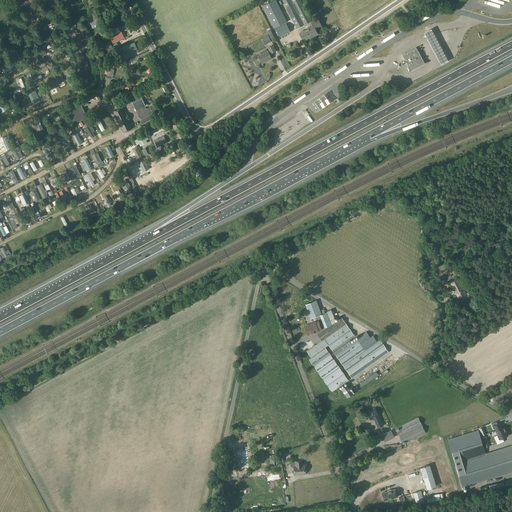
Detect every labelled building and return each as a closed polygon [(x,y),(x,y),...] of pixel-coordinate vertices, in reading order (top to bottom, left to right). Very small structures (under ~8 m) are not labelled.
[(274,28),(287,21),(275,0),(273,0),(262,6),(274,28)] [(311,21),(300,0),(282,0),(297,28),(311,21)] [(95,19),(97,23),(101,21),(97,14),(88,18),(89,22),(95,19)] [(311,38),(318,34),(315,29),(322,25),(318,18),(311,22),(314,26),(302,32),(306,39),(311,37),(311,38)] [(290,31),(286,24),(276,29),(280,37),(290,31)] [(73,39),(77,38),(71,26),(67,28),(73,39)] [(431,28),(425,33),(440,64),(448,60),(431,28)] [(43,32),(39,34),(42,39),(51,33),(49,31),(44,34),(43,32)] [(123,39),(123,38),(122,36),(124,36),(121,31),(112,36),(115,42),(123,39)] [(305,41),(307,44),(319,38),(318,35),(305,41)] [(55,37),(53,39),(58,46),(61,44),(55,37)] [(45,42),(37,45),(42,56),(46,54),(43,46),(46,44),(45,42)] [(109,42),(99,47),(100,50),(107,47),(108,49),(112,47),(109,42)] [(126,55),(138,50),(135,43),(123,48),(126,55)] [(411,71),(425,64),(416,48),(403,55),(411,71)] [(268,51),(266,49),(261,52),(262,54),(258,56),(259,58),(258,58),(260,62),(261,61),(262,63),(271,58),(268,51)] [(83,66),(87,64),(82,55),(77,57),(83,66)] [(132,77),(137,75),(134,66),(129,68),(132,77)] [(58,84),(62,81),(58,73),(53,76),(58,84)] [(127,92),(133,89),(129,81),(123,84),(127,92)] [(32,102),(36,99),(32,91),(27,93),(32,102)] [(140,95),(131,99),(138,113),(143,123),(158,115),(153,106),(147,109),(145,106),(146,106),(140,95)] [(323,95),(314,102),(319,110),(329,103),(323,95)] [(66,106),(74,123),(87,117),(79,100),(66,106)] [(113,112),(123,132),(132,128),(129,121),(130,120),(127,114),(126,114),(122,107),(113,112)] [(60,125),(66,122),(61,113),(58,115),(60,119),(58,121),(60,125)] [(40,136),(45,133),(41,124),(35,126),(40,136)] [(90,124),(85,127),(91,138),(95,136),(92,132),(94,131),(90,124)] [(18,126),(10,129),(14,138),(22,134),(18,126)] [(78,133),(73,135),(78,145),(81,143),(78,137),(80,136),(78,133)] [(140,146),(148,142),(146,140),(149,139),(146,134),(135,141),(137,145),(139,144),(140,146)] [(58,141),(62,139),(60,135),(53,139),(58,148),(62,146),(58,141)] [(157,147),(167,142),(163,136),(154,140),(157,147)] [(47,151),(52,149),(50,145),(42,150),(48,160),(51,158),(47,151)] [(130,145),(124,148),(127,155),(133,152),(130,145)] [(133,163),(143,157),(137,146),(132,149),(136,155),(131,158),(133,163)] [(6,166),(10,164),(4,155),(1,156),(6,166)] [(143,161),(132,167),(133,170),(145,164),(143,161)] [(76,165),(73,167),(78,177),(81,176),(76,165)] [(20,167),(16,169),(21,179),(23,179),(25,177),(20,167)] [(12,170),(2,174),(8,186),(12,184),(8,175),(14,173),(12,170)] [(125,180),(123,181),(126,188),(124,189),(126,194),(131,192),(125,180)] [(41,184),(37,186),(43,198),(47,196),(46,194),(47,193),(46,191),(45,191),(41,184)] [(35,189),(31,191),(37,203),(41,201),(35,189)] [(66,194),(64,195),(61,190),(59,192),(64,202),(67,201),(65,198),(68,197),(66,194)] [(23,207),(27,205),(21,194),(19,195),(22,202),(21,203),(23,207)] [(107,196),(103,198),(108,207),(112,205),(107,196)] [(10,198),(6,200),(11,210),(15,208),(10,198)] [(88,221),(96,217),(90,204),(86,206),(90,213),(88,214),(89,216),(86,217),(88,221)] [(8,250),(5,251),(3,247),(1,248),(3,253),(0,254),(2,258),(7,256),(6,254),(9,253),(8,250)] [(451,283),(454,290),(453,290),(455,294),(456,294),(458,298),(461,298),(465,297),(466,295),(458,279),(455,278),(452,280),(451,283)] [(316,300),(305,304),(311,318),(321,315),(321,314),(316,300)] [(321,314),(321,315),(325,327),(335,320),(334,317),(330,319),(327,312),(321,314)] [(323,339),(324,338),(351,377),(388,351),(379,339),(364,349),(356,338),(352,341),(350,338),(354,335),(341,316),(335,320),(325,327),(317,333),(321,339),(323,339)] [(307,330),(308,331),(309,333),(320,329),(318,324),(316,325),(315,322),(306,326),(307,327),(306,328),(307,330)] [(348,380),(330,354),(326,347),(320,351),(316,345),(307,350),(312,357),(309,359),(332,392),(348,380)] [(383,425),(374,408),(367,412),(371,419),(373,418),(378,427),(383,425)] [(426,433),(418,417),(396,428),(403,444),(426,433)] [(497,422),(491,423),(494,429),(495,428),(496,431),(497,430),(498,434),(493,436),(497,444),(504,441),(503,441),(502,438),(508,435),(504,427),(503,428),(500,422),(497,423),(497,422)] [(381,435),(385,442),(394,437),(391,430),(381,435)] [(476,434),(448,442),(463,487),(511,471),(511,448),(484,458),(476,434)] [(396,451),(402,449),(401,444),(398,445),(397,444),(394,444),(385,446),(386,453),(396,451)] [(247,450),(237,452),(239,467),(249,466),(247,450)] [(294,466),(295,475),(305,473),(304,465),(303,465),(302,460),(294,461),(295,466),(294,466)] [(420,468),(421,468),(427,489),(436,486),(430,465),(420,468)] [(272,481),(283,480),(283,476),(281,476),(281,473),(276,473),(276,472),(271,473),(271,472),(270,472),(271,476),(272,481)] [(490,492),(500,489),(498,483),(489,485),(489,486),(490,492)] [(383,497),(384,501),(397,497),(395,489),(382,493),(382,494),(383,497)] [(421,491),(413,493),(416,503),(424,500),(421,491)]
